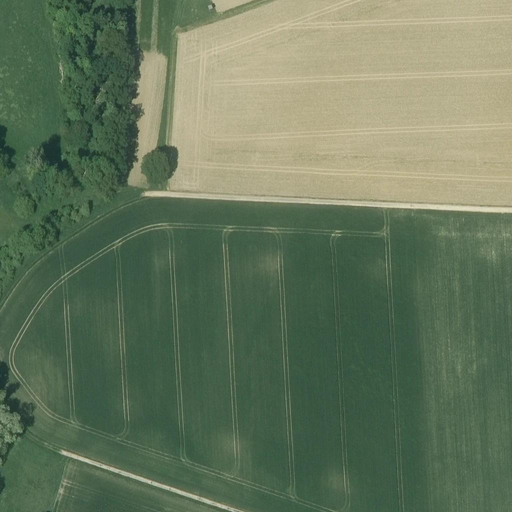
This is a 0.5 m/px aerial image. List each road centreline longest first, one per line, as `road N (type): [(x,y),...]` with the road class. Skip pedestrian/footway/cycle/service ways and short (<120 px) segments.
road 1 (track): [(161,194),(511,211)]
road 2 (track): [(0,319),(35,264),(133,197),(161,194)]
road 3 (track): [(161,194),(173,0)]
road 4 (track): [(68,459),(224,511)]
